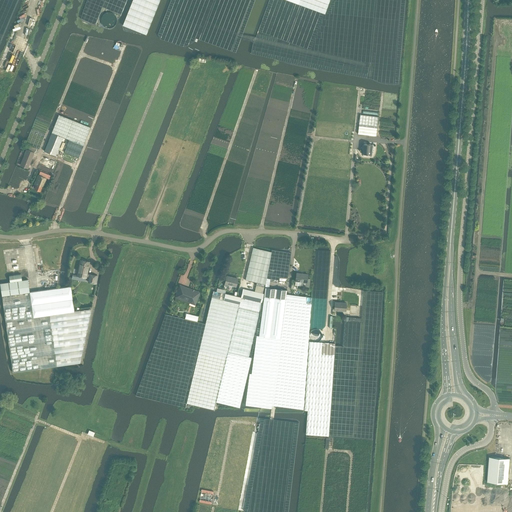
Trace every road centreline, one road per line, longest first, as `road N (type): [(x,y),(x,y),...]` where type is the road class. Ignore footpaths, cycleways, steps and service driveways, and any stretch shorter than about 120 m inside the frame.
road 1 (unclassified): [(379,511),(416,0)]
road 2 (unclassified): [(493,413),(490,393),(467,371),(459,296),(481,0)]
road 3 (unclassified): [(347,241),(226,231),(192,250),(89,232),(0,237)]
road 4 (primary): [(449,250),(469,0)]
road 5 (track): [(51,511),(81,438),(35,419),(0,509)]
road 6 (unclassified): [(0,162),(66,0)]
road 7 (track): [(261,231),(297,84)]
road 8 (track): [(320,511),(326,450),(351,453),(347,511)]
road 9 (primary): [(449,250),(446,375)]
road 10 (primary): [(456,374),(449,250)]
